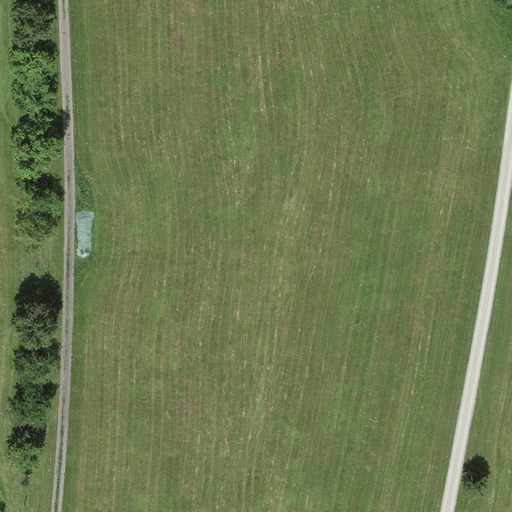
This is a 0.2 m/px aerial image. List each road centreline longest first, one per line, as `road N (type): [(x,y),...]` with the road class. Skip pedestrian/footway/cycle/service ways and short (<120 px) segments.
road 1 (track): [(56,511),(72,230),(64,0)]
road 2 (track): [(448,511),(511,130)]
